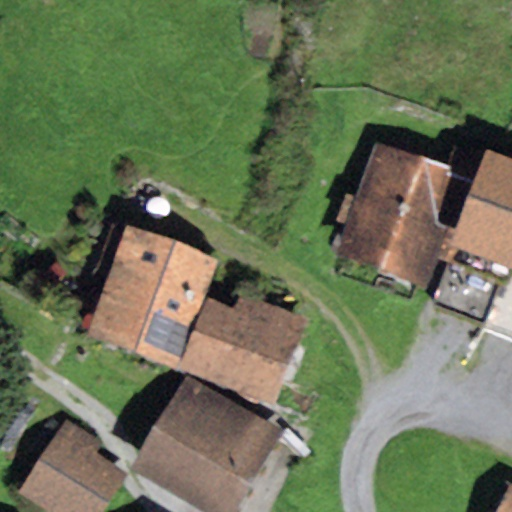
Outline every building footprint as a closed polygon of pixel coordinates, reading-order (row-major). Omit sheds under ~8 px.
[(446,178),(374,153),(355,208),(344,204),(334,233),(347,237),(335,272),(433,306),(445,274),(450,276),(488,174),(453,158),(446,178)] [(511,182),(488,174),(450,276),(445,274),(433,306),(431,313),(511,342),(511,182)] [(219,276),(125,243),(84,357),(178,391),(177,387),(207,310),(219,276)] [(233,320),(207,310),(177,387),(274,424),(311,329),(240,302),(233,320)] [(230,410),(183,390),(130,482),(183,511),(240,511),(282,441),(230,410)] [(101,447),(64,426),(17,505),(28,511),(107,511),(122,485),(96,461),(101,447)] [(511,511),(511,500),(509,499),(503,511),(511,511)]
